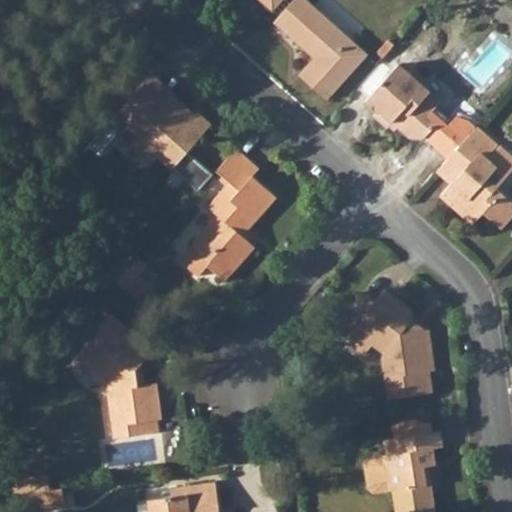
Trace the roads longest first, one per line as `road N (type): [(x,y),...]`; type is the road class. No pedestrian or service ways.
road 1 (residential): [(511,511),(479,290),(375,198)]
road 2 (residential): [(375,198),(142,0)]
road 3 (residential): [(243,412),(261,323),(375,198)]
